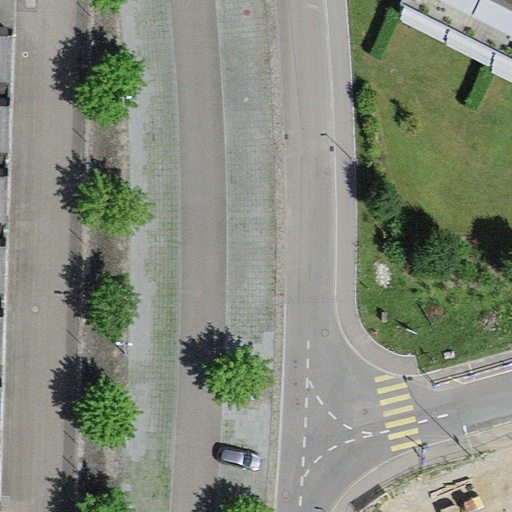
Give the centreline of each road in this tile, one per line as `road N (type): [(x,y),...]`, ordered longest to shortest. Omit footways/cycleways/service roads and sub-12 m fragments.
road 1 (residential): [(298,463),(308,346),(299,0)]
road 2 (residential): [(511,405),(298,463)]
